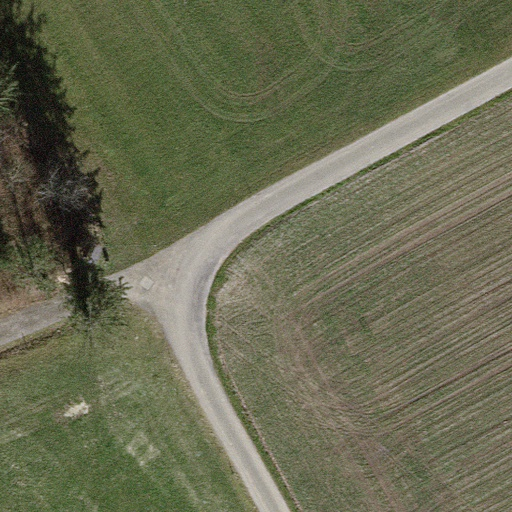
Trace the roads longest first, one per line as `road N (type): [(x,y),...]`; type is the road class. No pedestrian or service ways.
road 1 (unclassified): [(511,74),(149,276),(275,511)]
road 2 (track): [(0,337),(149,276)]
